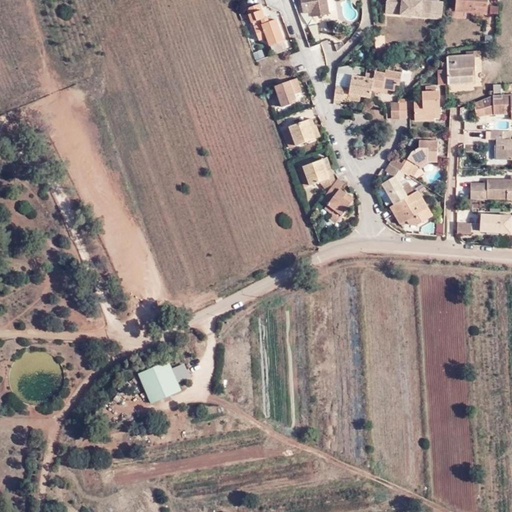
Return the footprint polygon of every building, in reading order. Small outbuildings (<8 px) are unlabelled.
[(302,0),(304,11),(314,10),(314,16),(329,14),(330,13),(327,0),(302,0)] [(402,16),(420,17),(420,18),(430,19),(431,7),(432,3),(422,2),(403,0),(402,0),(386,0),(386,10),(402,11),(402,16)] [(456,0),(455,11),(487,14),(488,0),(456,0)] [(488,14),(497,14),(498,6),(488,5),(488,14)] [(262,20),(266,19),(262,6),(250,10),(254,23),(262,21),(262,20)] [(314,10),(304,11),(301,12),(309,23),(314,16),(314,10)] [(271,22),(264,25),(263,25),(256,28),(261,41),(268,39),(271,47),(285,42),(278,20),(271,22)] [(385,47),(376,47),(377,60),(387,60),(385,47)] [(451,72),(451,84),(477,83),(477,61),(478,60),(482,60),(482,58),(482,54),(471,53),(471,57),(451,58),(451,64),(451,72)] [(338,88),(351,90),(353,79),(355,67),(341,69),(338,88)] [(375,78),(376,70),(369,69),(367,76),(375,78)] [(376,70),(375,78),(372,92),(382,94),(383,90),(389,91),(395,92),(397,86),(401,87),(403,75),(376,70)] [(451,84),(451,72),(445,72),(442,72),(442,86),(451,86),(451,84)] [(372,92),(375,78),(367,76),(366,81),(360,80),(353,79),(350,97),(360,99),(370,101),(372,92)] [(298,80),(276,87),(284,110),(294,107),(293,102),(296,101),(299,100),(297,95),(303,94),(298,80)] [(504,95),(504,85),(496,85),(496,95),(504,95)] [(350,97),(351,90),(338,88),(337,93),(336,102),(345,104),(345,101),(349,102),(350,97)] [(423,109),(416,109),(416,122),(436,122),(436,120),(435,110),(442,110),(442,93),(424,93),(424,103),(422,103),(423,109)] [(496,95),(494,96),(494,114),(511,115),(511,120),(511,94),(504,95),(496,95)] [(487,115),(485,99),(476,102),(477,117),(487,115)] [(392,120),(400,119),(401,105),(392,105),(392,114),(392,120)] [(313,130),(317,128),(314,120),(292,128),(298,147),(316,141),(313,130)] [(298,147),(292,128),(284,130),(290,150),(298,147)] [(321,140),(317,128),(313,130),(316,141),(321,140)] [(493,141),(497,142),(497,162),(511,161),(511,140),(507,141),(507,133),(493,133),(493,141)] [(394,159),(390,167),(404,175),(409,178),(411,176),(417,165),(421,167),(429,162),(438,162),(438,142),(420,141),(419,148),(413,151),(408,158),(407,158),(403,164),(397,161),(394,159)] [(401,155),(397,161),(403,164),(407,158),(401,155)] [(329,160),(324,162),(328,174),(333,172),(329,160)] [(328,174),(324,162),(305,168),(309,178),(312,187),(315,187),(320,185),(327,183),(336,180),(333,172),(328,174)] [(414,178),(421,167),(417,165),(411,176),(414,178)] [(404,175),(390,167),(387,174),(395,178),(386,183),(383,185),(389,196),(395,206),(408,198),(399,184),(403,177),(404,175)] [(395,178),(387,174),(383,179),(386,183),(395,178)] [(401,188),(408,184),(403,177),(399,184),(401,188)] [(325,188),(330,195),(338,186),(336,180),(327,183),(325,188)] [(472,185),(473,201),(511,200),(511,181),(489,181),(489,186),(472,185)] [(330,195),(324,202),(330,208),(327,211),(334,218),(335,217),(338,214),(345,218),(356,205),(351,200),(348,203),(341,197),(344,194),(348,189),(340,183),(338,186),(330,195)] [(408,184),(401,188),(408,198),(415,194),(409,183),(408,184)] [(408,198),(395,206),(392,208),(402,225),(408,221),(411,225),(417,227),(433,217),(419,192),(415,194),(408,198)] [(348,203),(351,200),(344,194),(341,197),(348,203)] [(461,219),(479,218),(479,208),(461,208),(461,219)] [(342,222),(345,218),(338,214),(335,217),(342,222)] [(511,217),(484,216),(482,233),(511,234),(511,217)] [(335,217),(332,221),(338,227),(342,222),(335,217)] [(436,235),(444,235),(444,222),(435,222),(436,235)] [(458,235),(472,235),(472,225),(459,224),(458,235)] [(140,374),(153,402),(181,390),(168,362),(140,374)] [(174,367),(180,381),(190,377),(184,362),(174,367)]
